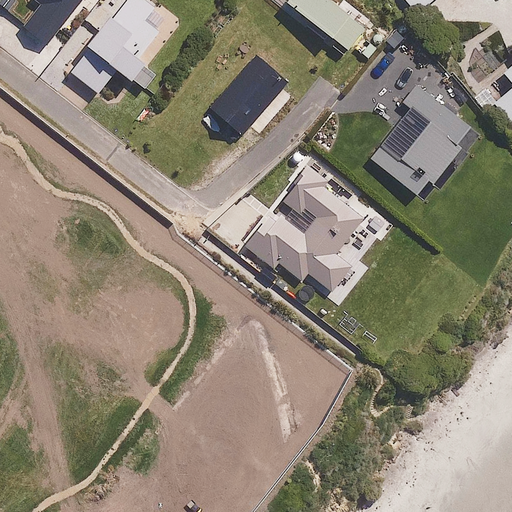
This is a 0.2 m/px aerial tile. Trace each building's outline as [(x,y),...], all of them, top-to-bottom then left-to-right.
[(38,0),(44,4),(29,24),(51,42),(83,0),(38,0)] [(179,24),(148,0),(130,0),(74,72),(101,93),(120,69),(147,89),(158,74),(146,65),(179,24)] [(407,0),(420,14),(435,0),(407,0)] [(290,81),(260,55),(214,107),(244,134),(290,81)] [(511,69),(508,73),(511,77),(511,92),(498,104),(511,120),(511,69)] [(479,133),(419,86),(406,102),(435,125),(409,159),(384,140),(371,157),(427,200),(479,133)] [(328,182),(312,168),(285,201),(303,215),(308,209),(319,218),(307,232),(279,209),(249,246),(275,268),(280,262),(303,281),(310,272),(333,291),(353,266),(337,253),(364,219),(324,187),(328,182)]
